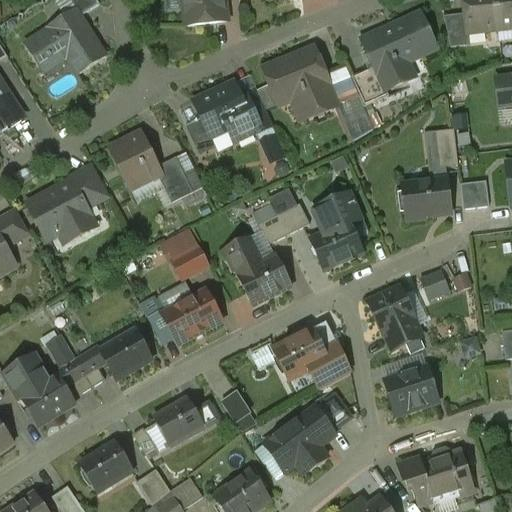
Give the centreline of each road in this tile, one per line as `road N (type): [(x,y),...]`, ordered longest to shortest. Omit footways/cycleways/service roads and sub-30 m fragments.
road 1 (residential): [(0,487),(113,411),(243,338),(347,292)]
road 2 (residential): [(293,511),(372,452),(347,292)]
road 3 (residential): [(137,94),(348,0)]
road 4 (residential): [(0,178),(137,94)]
road 5 (residential): [(347,292),(458,235)]
